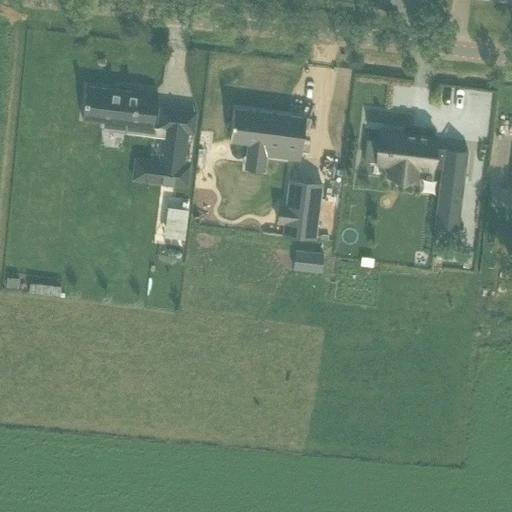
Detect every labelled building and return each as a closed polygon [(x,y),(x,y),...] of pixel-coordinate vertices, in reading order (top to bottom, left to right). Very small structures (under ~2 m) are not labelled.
[(86,86),(82,119),(103,122),(102,128),(123,131),(124,124),(153,128),(157,93),(136,90),(135,93),(86,86)] [(277,160),(301,163),(306,121),(234,112),(230,146),(249,148),(249,151),(278,155),(277,160)] [(135,158),(132,179),(186,186),(187,185),(189,165),(183,164),(183,163),(187,132),(187,131),(162,128),(162,135),(158,161),(135,158)] [(366,139),(363,161),(389,164),(387,176),(415,179),(417,167),(431,169),(431,167),(440,168),(433,227),(457,230),(467,151),(443,148),(443,150),(434,149),(435,138),(399,133),(400,130),(381,128),(381,131),(379,131),(378,140),(366,139)] [(278,204),(276,223),(284,224),(283,235),(307,238),(315,239),(321,183),(289,179),(288,187),(286,205),(278,204)] [(205,198),(204,225),(254,227),(255,199),(205,198)] [(203,202),(194,202),(194,221),(203,221),(203,202)] [(294,250),(292,269),(319,272),(321,253),(294,250)] [(511,274),(499,273),(494,315),(511,317),(511,274)] [(176,308),(180,283),(142,276),(137,301),(176,308)] [(6,277),(5,287),(18,288),(19,278),(6,277)]
